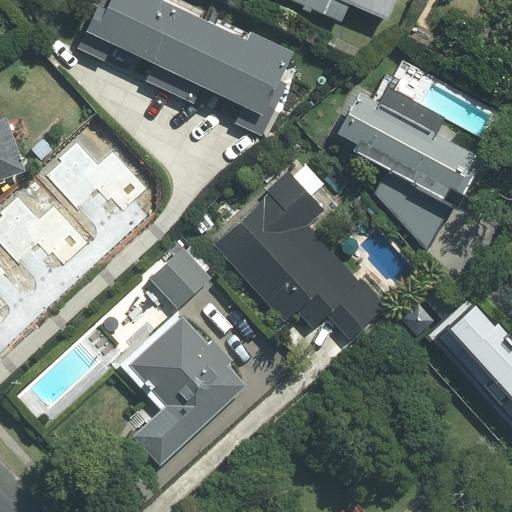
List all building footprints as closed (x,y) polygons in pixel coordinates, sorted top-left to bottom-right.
[(305,49),(200,0),(114,0),(90,53),(264,135),(305,49)] [(399,0),(297,0),(346,22),(356,1),(391,18),(399,0)] [(1,2),(0,3),(0,46),(23,27),(1,2)] [(480,153),(364,81),(329,136),(384,170),(363,203),(424,241),(480,153)] [(0,182),(30,172),(10,115),(0,118),(0,182)] [(145,188),(113,154),(99,166),(77,143),(45,173),(78,209),(97,192),(107,202),(112,198),(123,210),(145,188)] [(329,206),(290,164),(212,234),(304,336),(330,312),(353,337),(387,307),(310,223),(329,206)] [(60,209),(35,184),(0,215),(0,225),(13,240),(0,252),(0,354),(3,357),(48,313),(38,303),(57,285),(62,290),(107,246),(66,203),(60,209)] [(214,274),(185,241),(148,275),(177,307),(214,274)] [(511,330),(481,294),(432,335),(511,429),(511,330)] [(251,383),(187,312),(135,359),(167,394),(131,426),(163,461),(251,383)] [(362,511),(354,503),(344,511),(362,511)]
